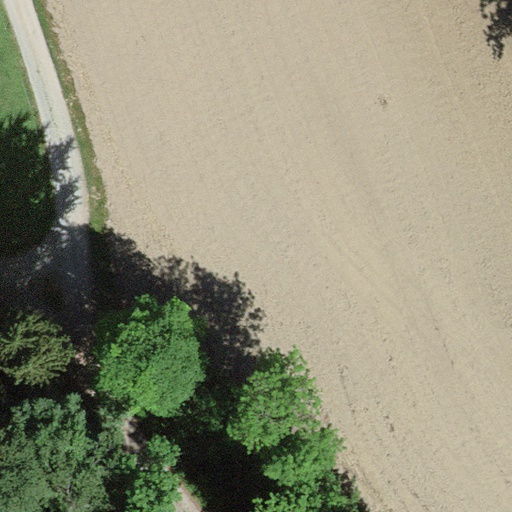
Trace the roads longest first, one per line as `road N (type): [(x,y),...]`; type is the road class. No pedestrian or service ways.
road 1 (track): [(74,295),(68,156),(18,0)]
road 2 (track): [(179,511),(127,449),(74,295)]
